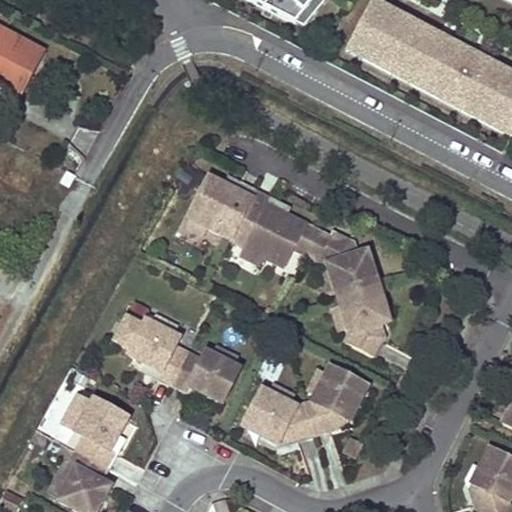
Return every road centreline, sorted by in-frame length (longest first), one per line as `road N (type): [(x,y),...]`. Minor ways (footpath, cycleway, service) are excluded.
road 1 (residential): [(511,188),(231,43),(181,46),(140,84),(0,342)]
road 2 (residential): [(225,136),(511,282)]
road 3 (residential): [(166,511),(204,469),(238,469),(303,499),(333,503),(409,487)]
road 4 (residential): [(511,301),(409,487)]
